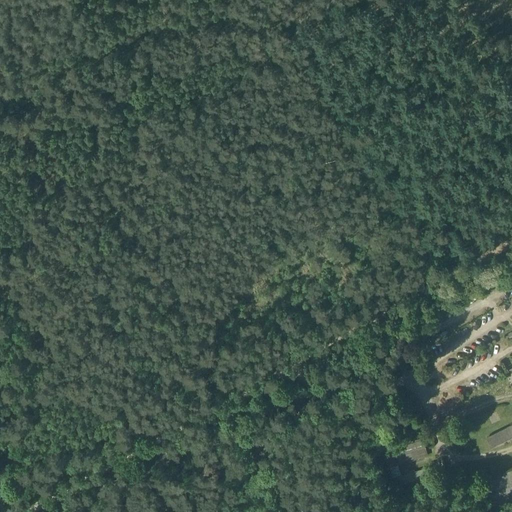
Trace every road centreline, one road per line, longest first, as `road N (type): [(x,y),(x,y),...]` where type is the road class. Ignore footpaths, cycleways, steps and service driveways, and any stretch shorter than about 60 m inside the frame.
road 1 (unclassified): [(34,511),(294,364)]
road 2 (track): [(435,285),(376,0)]
road 3 (track): [(294,364),(511,243)]
